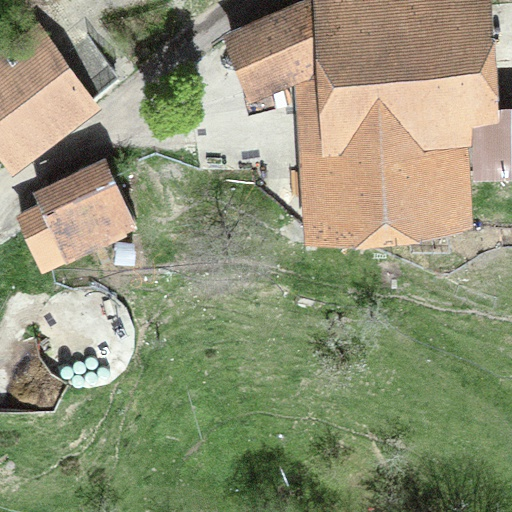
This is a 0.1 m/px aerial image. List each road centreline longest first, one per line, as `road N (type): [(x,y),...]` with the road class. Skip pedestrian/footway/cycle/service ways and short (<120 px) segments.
road 1 (track): [(224,0),(187,19),(134,78),(130,129)]
road 2 (unclassified): [(0,187),(48,151),(89,133),(130,129)]
